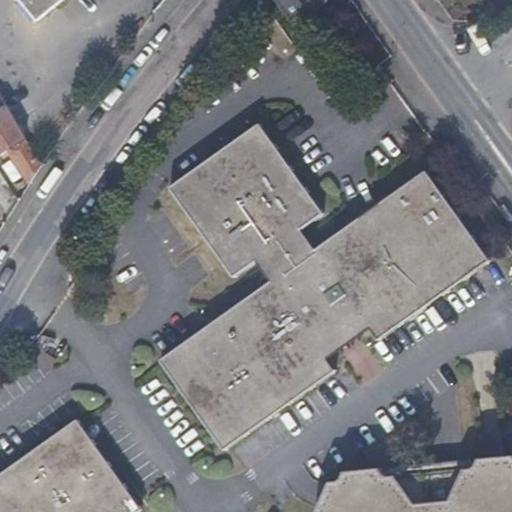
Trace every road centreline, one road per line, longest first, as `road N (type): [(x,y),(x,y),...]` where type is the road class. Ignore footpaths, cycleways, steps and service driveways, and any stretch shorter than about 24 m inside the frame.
road 1 (unknown): [(448,81),(364,132),(341,137),(316,124),(280,81),(264,81),(220,109),(159,162),(140,192),(133,231),(154,284),(140,318),(96,361),(0,425)]
road 2 (unclassified): [(223,0),(91,152),(0,306)]
road 3 (residential): [(511,172),(391,0)]
